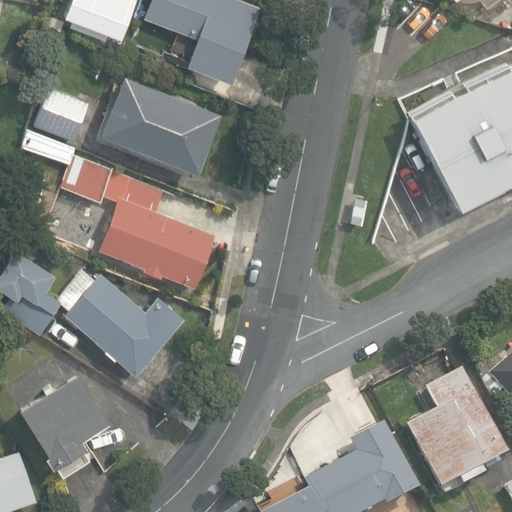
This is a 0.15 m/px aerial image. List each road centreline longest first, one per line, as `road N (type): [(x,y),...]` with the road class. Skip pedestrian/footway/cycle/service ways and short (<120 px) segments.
road 1 (residential): [(263,340),(334,0)]
road 2 (unclassified): [(511,255),(353,332),(309,344),(263,340)]
road 3 (residential): [(158,511),(228,428),(263,340)]
